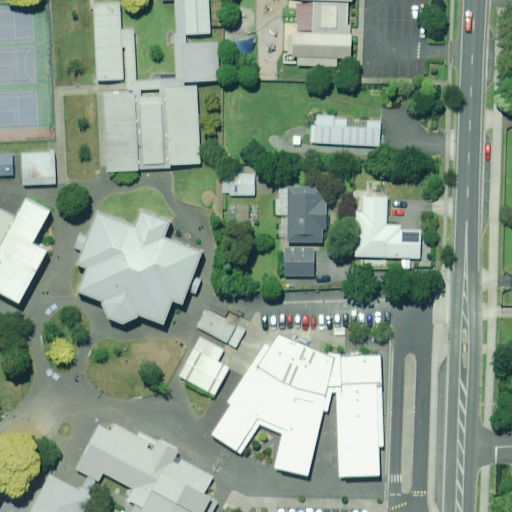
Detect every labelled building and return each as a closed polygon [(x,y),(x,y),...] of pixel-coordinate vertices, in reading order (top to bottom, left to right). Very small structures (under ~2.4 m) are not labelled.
[(121,0),(85,0),(87,74),(124,73),(121,0)] [(207,0),(172,0),(173,31),(208,30),(207,0)] [(291,54),(285,54),(284,65),(298,65),(341,66),(341,58),(353,58),(353,33),(349,33),(350,3),(316,2),(315,33),(291,33),(291,46),(291,54)] [(240,28),(225,28),(225,40),(239,40),(240,28)] [(216,38),(174,39),(176,79),(217,78),(216,38)] [(198,83),(100,86),(102,163),(201,160),(198,83)] [(349,117),(313,116),(312,142),(381,145),(382,121),(369,121),(369,128),(348,127),(349,117)] [(56,152),(22,154),(24,186),(57,185),(56,152)] [(13,153),(0,153),(0,176),(14,176),(13,153)] [(256,174),(224,174),(224,192),(231,192),(231,195),(256,194),(256,174)] [(290,190),(279,190),(279,200),(276,200),(276,214),(288,215),(287,241),(326,243),(328,188),(290,186),(290,190)] [(0,290),(19,301),(49,243),(38,237),(53,207),(24,192),(15,209),(0,201),(0,290)] [(387,225),(388,197),(369,196),(364,196),(364,212),(359,212),(357,256),(421,258),(423,231),(403,230),(403,225),(387,225)] [(260,223),(258,204),(230,207),(232,226),(260,223)] [(171,222),(140,211),(135,226),(97,212),(88,237),(80,234),(75,248),(83,251),(77,266),(87,269),(78,293),(103,302),(102,305),(110,319),(124,325),(138,319),(139,316),(164,326),(174,302),(183,305),(189,291),(197,294),(201,279),(194,277),(203,252),(165,238),(171,222)] [(306,246),(279,246),(279,276),(314,276),(315,262),(306,262),(306,246)] [(236,327),(206,311),(197,327),(228,343),(236,327)] [(328,355),(279,335),(212,436),(237,452),(258,419),(288,432),(280,470),(309,477),(328,387),(341,387),(344,478),(381,476),(377,386),(382,386),(381,355),(342,355),(342,353),(329,351),(328,355)] [(225,351),(201,338),(180,377),(215,395),(230,368),(219,362),(225,351)] [(152,443),(115,425),(112,433),(100,427),(77,468),(98,479),(102,471),(134,488),(138,482),(146,486),(132,511),(88,511),(94,499),(50,476),(30,511),(212,511),(226,484),(184,462),(181,467),(149,450),(152,443)]
